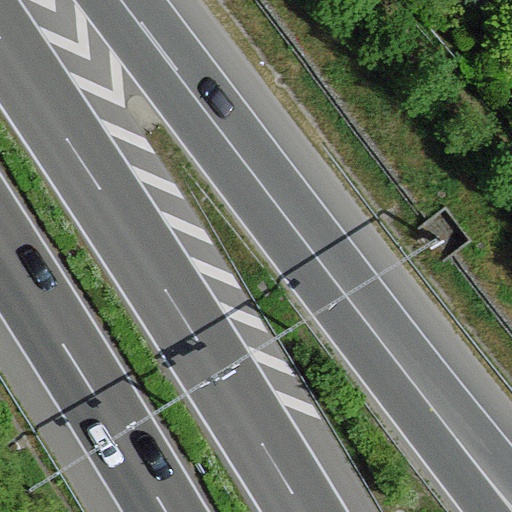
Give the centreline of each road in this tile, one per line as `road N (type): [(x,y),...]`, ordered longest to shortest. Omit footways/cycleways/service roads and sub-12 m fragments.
road 1 (motorway): [(306,511),(0,32)]
road 2 (motorway): [(358,335),(89,0)]
road 3 (motorway): [(0,246),(165,511)]
road 4 (motorway): [(491,511),(358,335)]
road 5 (motorway): [(511,489),(358,335)]
